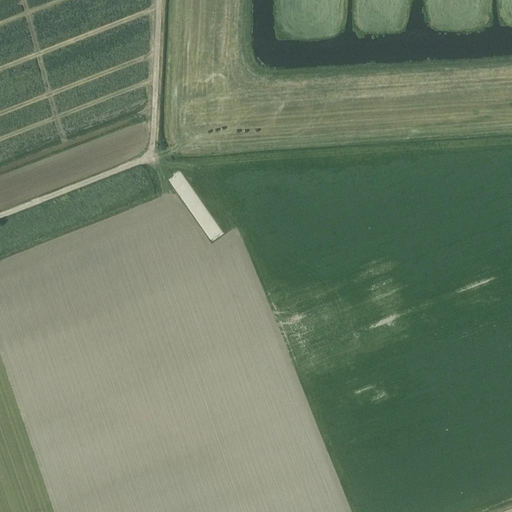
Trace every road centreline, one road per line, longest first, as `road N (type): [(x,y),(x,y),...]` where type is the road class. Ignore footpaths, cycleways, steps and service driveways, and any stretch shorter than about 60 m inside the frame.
road 1 (track): [(150,157),(205,132),(323,125)]
road 2 (track): [(0,218),(150,157)]
road 3 (track): [(150,157),(158,0)]
